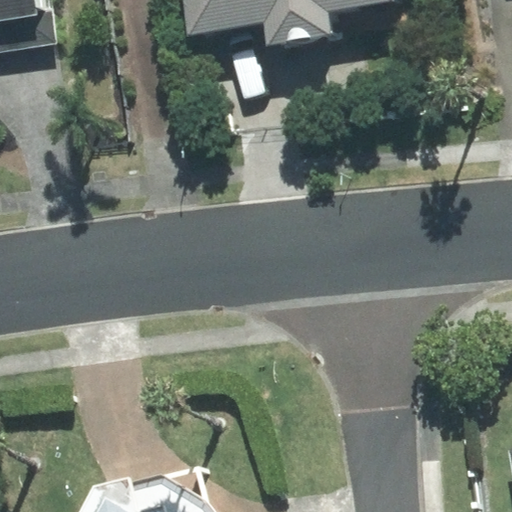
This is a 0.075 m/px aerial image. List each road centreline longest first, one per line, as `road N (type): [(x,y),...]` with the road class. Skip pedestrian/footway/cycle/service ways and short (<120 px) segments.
road 1 (residential): [(360,243),(0,285)]
road 2 (residential): [(360,243),(395,511)]
road 3 (residential): [(511,224),(360,243)]
